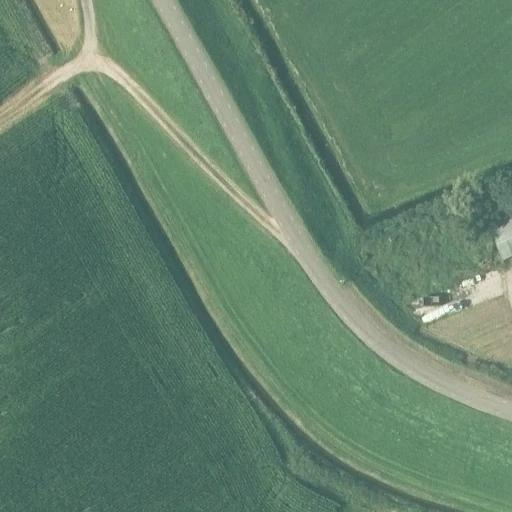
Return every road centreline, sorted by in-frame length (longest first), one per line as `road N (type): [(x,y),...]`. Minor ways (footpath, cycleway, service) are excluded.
road 1 (tertiary): [(511,413),(401,361),(335,297),(303,254),(163,0)]
road 2 (track): [(303,254),(90,65),(78,65),(0,122)]
